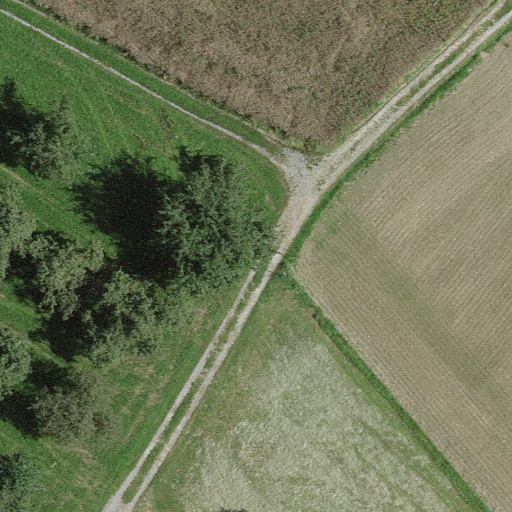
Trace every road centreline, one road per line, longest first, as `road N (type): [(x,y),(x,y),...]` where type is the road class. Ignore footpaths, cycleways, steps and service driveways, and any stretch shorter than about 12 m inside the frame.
road 1 (track): [(115,511),(315,178),(511,0)]
road 2 (track): [(315,178),(0,5)]
